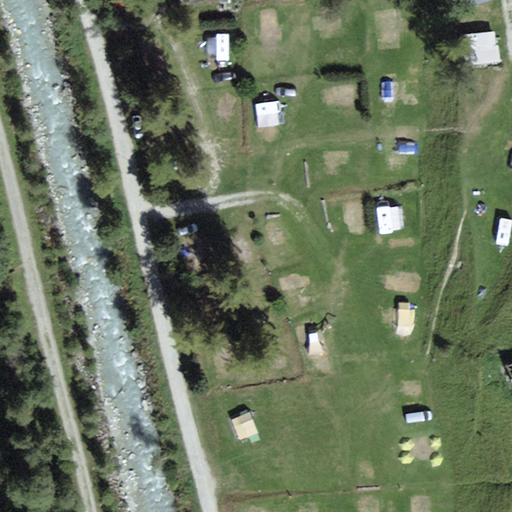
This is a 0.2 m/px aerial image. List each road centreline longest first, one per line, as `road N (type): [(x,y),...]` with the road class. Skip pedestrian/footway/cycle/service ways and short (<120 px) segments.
road 1 (track): [(81,0),(211,511)]
road 2 (track): [(0,142),(89,511)]
road 3 (track): [(136,212),(270,194),(303,215),(337,271)]
